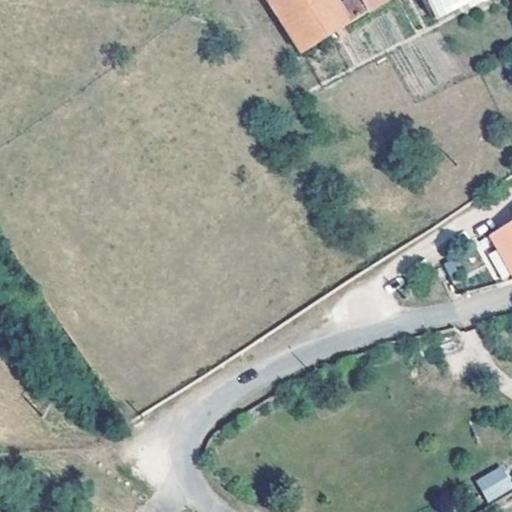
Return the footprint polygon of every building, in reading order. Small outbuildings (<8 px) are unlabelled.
[(325,0),(261,0),(292,46),(338,22),(332,12),(325,0)] [(332,12),(338,22),(382,0),(351,0),(352,1),(332,12)] [(418,0),(430,22),(470,0),(418,0)] [(511,221),(488,237),(511,281),(511,221)] [(511,487),(511,485),(502,467),(478,481),(489,501),(511,487)]
